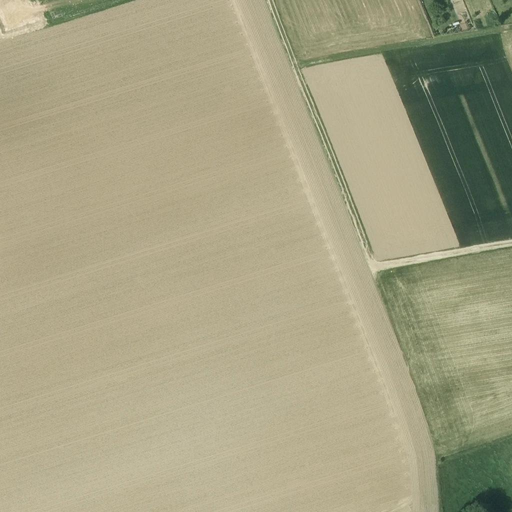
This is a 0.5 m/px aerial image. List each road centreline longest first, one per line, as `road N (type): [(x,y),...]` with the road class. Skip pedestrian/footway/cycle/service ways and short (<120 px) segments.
road 1 (track): [(295,67),(375,263),(511,241)]
road 2 (track): [(511,31),(295,67)]
